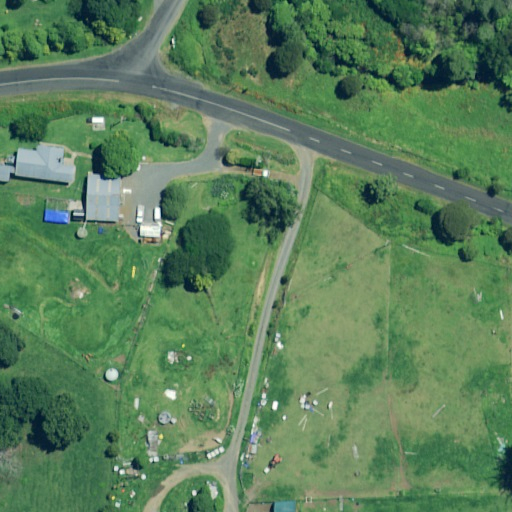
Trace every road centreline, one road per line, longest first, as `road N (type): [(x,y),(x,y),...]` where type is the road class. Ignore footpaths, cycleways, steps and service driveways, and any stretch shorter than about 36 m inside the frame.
road 1 (unclassified): [(128,80),(295,132),(511,215)]
road 2 (unclassified): [(0,85),(128,80)]
